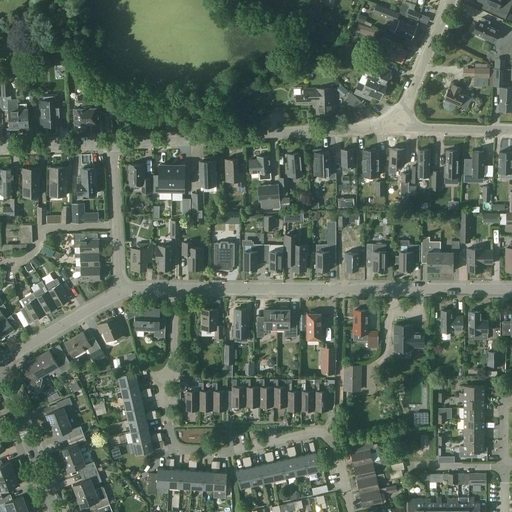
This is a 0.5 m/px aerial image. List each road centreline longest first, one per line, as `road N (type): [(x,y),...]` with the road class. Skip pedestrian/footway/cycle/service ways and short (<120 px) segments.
road 1 (residential): [(350,511),(338,449),(317,430),(230,451),(172,448),(160,390),(172,355),(173,289)]
road 2 (residential): [(394,128),(111,145)]
road 3 (unclassified): [(340,289),(511,289)]
road 4 (unclassified): [(340,289),(173,289)]
road 5 (residential): [(123,293),(111,145)]
road 6 (residential): [(394,128),(451,0)]
road 7 (unclassified): [(0,360),(123,293)]
road 8 (tertiary): [(54,511),(0,384)]
